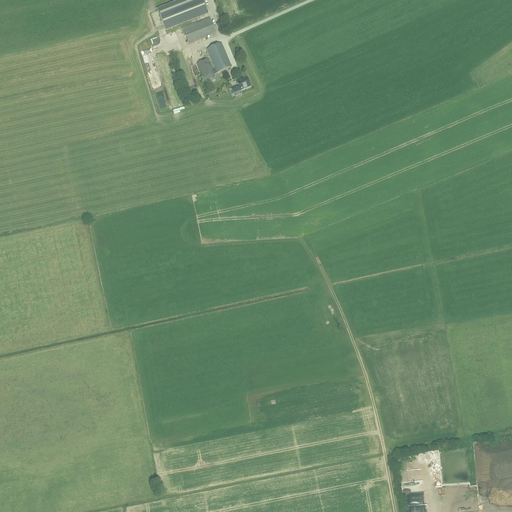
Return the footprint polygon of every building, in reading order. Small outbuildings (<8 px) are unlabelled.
[(165,30),(208,13),(202,0),(184,0),(157,11),(165,30)] [(210,18),(183,28),(189,44),(216,33),(210,18)] [(232,67),(222,43),(207,50),(208,54),(210,53),(212,57),(210,57),(215,68),(212,69),(208,59),(197,63),(203,77),(203,76),(207,84),(217,80),(214,74),(217,73),(217,74),(232,67)] [(171,66),(164,67),(165,72),(167,72),(171,89),(175,88),(171,66)] [(250,86),(247,79),(237,83),(239,87),(236,88),(238,92),(240,91),(250,86)] [(407,465),(407,471),(423,471),(423,465),(415,465),(415,459),(411,459),(411,465),(407,465)]
